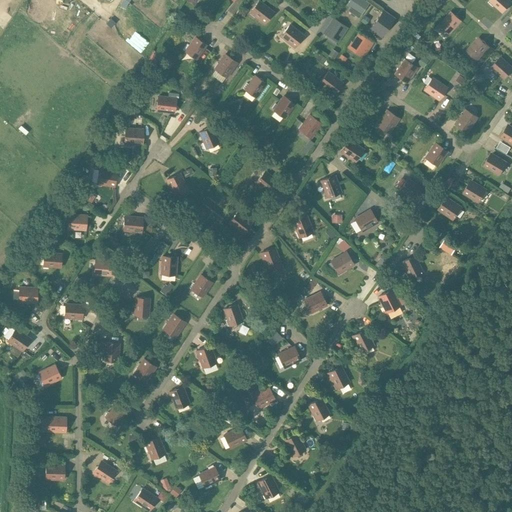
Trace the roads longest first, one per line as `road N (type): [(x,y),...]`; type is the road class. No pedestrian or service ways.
road 1 (residential): [(470,154),(315,372)]
road 2 (residential): [(132,431),(237,271)]
road 3 (residential): [(237,271),(338,119)]
road 4 (residential): [(338,119),(211,34),(228,11)]
road 5 (residential): [(315,372),(223,511)]
road 6 (residential): [(76,357),(169,223)]
road 7 (residential): [(83,511),(75,507),(76,357)]
road 8 (residential): [(470,154),(369,72)]
road 9 (residential): [(315,372),(292,329),(237,271)]
